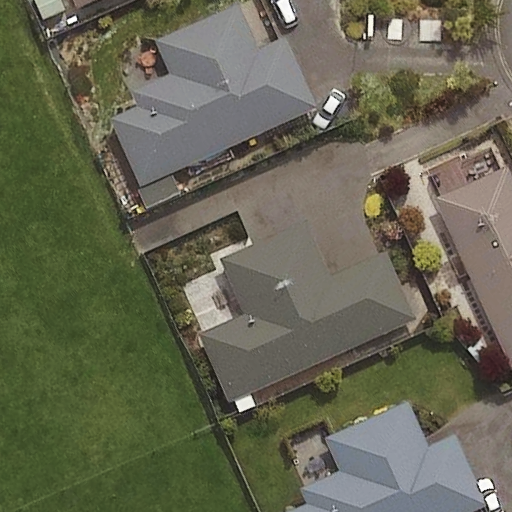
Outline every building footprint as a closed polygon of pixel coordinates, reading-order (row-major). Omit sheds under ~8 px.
[(91,0),(66,0),(71,9),(91,0)] [(253,46),(233,1),(148,39),(164,73),(126,90),(134,108),(106,121),(135,186),(310,107),(277,35),(253,46)] [(511,191),(499,165),(428,198),(508,370),(511,367),(511,191)] [(324,276),(298,219),(213,258),(238,314),(193,334),(224,402),(408,320),(378,252),(324,276)] [(422,442),(404,401),(317,438),(331,470),(293,487),(300,504),(282,511),(465,511),(481,505),(449,431),(422,442)]
